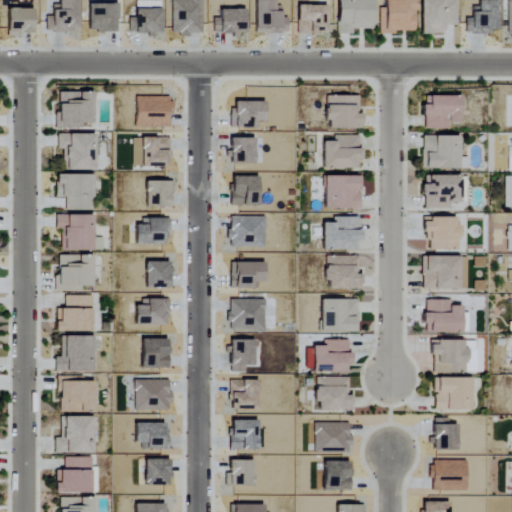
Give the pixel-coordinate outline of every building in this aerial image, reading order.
[(51,16),(44,16),(44,33),(76,32),(76,0),(51,1),(51,16)] [(170,0),(170,35),(200,35),(200,0),(175,0),(170,0)] [(276,0),(269,0),(253,1),(254,34),(286,33),(285,18),(277,18),(276,0)] [(335,0),(335,35),(352,35),(352,30),(371,30),(371,0),(335,0)] [(378,33),(413,33),(414,0),(382,0),(382,8),(378,8),(378,33)] [(419,0),(419,35),(442,35),(442,25),(456,26),(456,0),(419,0)] [(496,33),(497,0),(473,0),(473,19),(465,19),(464,33),(496,33)] [(86,32),(115,33),(116,5),(87,4),(86,32)] [(296,35),(324,34),(324,6),(295,7),(296,35)] [(6,37),(32,36),(31,9),(5,10),(6,37)] [(133,10),(134,18),(127,19),(127,35),(160,34),(160,10),(133,10)] [(211,35),(243,34),(243,10),(218,10),(218,19),(211,19),(211,35)] [(91,93),(55,93),(55,128),(90,129),(91,93)] [(360,130),(360,115),(356,115),(357,97),(324,96),(323,122),(326,122),(326,130),(360,130)] [(445,130),(445,125),(459,125),(460,97),(423,96),(422,129),(445,130)] [(168,127),(168,97),(132,97),(133,128),(168,127)] [(253,129),(253,123),(263,123),(264,101),(230,100),(230,128),(253,129)] [(93,171),(93,134),(55,135),(55,150),(64,150),(64,172),(93,171)] [(320,169),(358,170),(359,136),(332,136),(332,142),(321,142),(320,169)] [(458,170),(458,137),(421,136),(420,169),(458,170)] [(167,168),(167,138),(139,137),(138,168),(167,168)] [(253,165),(252,137),(227,138),(228,166),(253,165)] [(53,199),(63,199),(63,210),(90,211),(91,176),(54,175),(53,199)] [(256,176),(228,176),(229,207),(257,207),(256,176)] [(448,209),(448,204),(457,204),(457,177),(422,176),(422,209),(448,209)] [(511,176),(503,177),(503,209),(511,209),(511,176)] [(359,210),(359,177),(322,177),(323,210),(359,210)] [(168,181),(143,180),(142,208),(167,209),(168,181)] [(92,216),(54,216),(54,231),(59,231),(59,252),(91,252),(92,216)] [(321,251),(358,251),(358,218),(331,218),(331,224),(320,224),(321,251)] [(421,219),(421,233),(428,233),(428,251),(456,250),(456,219),(421,219)] [(54,291),(90,292),(91,257),(56,256),(54,291)] [(356,257),(324,256),(324,289),(359,290),(360,276),(356,276),(356,257)] [(458,291),(458,257),(421,257),(420,290),(458,291)] [(89,334),(90,297),(62,296),(62,310),(54,309),(53,333),(89,334)] [(356,300),(318,301),(319,334),(356,333),(356,300)] [(460,307),(449,308),(449,301),(423,301),(423,335),(460,334),(460,307)] [(90,374),(91,338),(59,337),(58,358),(53,358),(53,373),(90,374)] [(310,348),(311,374),(348,374),(348,341),(322,341),(322,347),(310,348)] [(430,374),(465,374),(464,350),(461,350),(461,341),(430,342),(430,374)] [(56,413),(91,414),(92,383),(80,383),(80,378),(57,377),(56,413)] [(347,378),(314,378),(314,411),(350,411),(350,397),(347,397),(347,378)] [(470,379),(433,379),(432,412),(469,412),(470,379)] [(53,438),(53,454),(90,455),(90,418),(60,418),(59,438),(53,438)] [(53,495),(89,495),(90,459),(62,458),(62,471),(53,471),(53,495)] [(90,511),(91,499),(56,499),(55,511),(90,511)]
